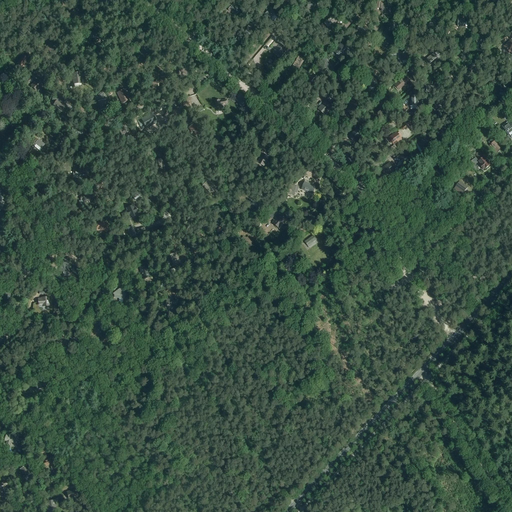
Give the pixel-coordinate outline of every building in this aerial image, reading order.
[(235,16),(240,12),(233,5),(229,9),(228,10),(230,12),(231,11),(235,16)] [(270,19),(275,13),(270,9),(265,15),(270,19)] [(82,18),(74,10),(69,15),(75,21),(78,19),(79,20),(82,18)] [(330,26),(337,21),(333,16),(327,21),(330,26)] [(409,20),(408,16),(404,16),(404,18),(405,27),(409,26),(409,25),(413,24),(413,20),(409,20)] [(438,29),(438,23),(433,19),(428,26),(436,32),(438,29)] [(249,25),(246,31),(251,33),(250,35),(254,36),(257,28),(255,28),(249,25)] [(137,38),(145,32),(140,26),(132,32),(137,38)] [(367,34),(368,29),(358,27),(358,30),(359,30),(359,35),(362,36),(362,33),(367,34)] [(92,40),(98,39),(96,32),(88,33),(89,36),(91,35),(92,40)] [(479,48),(485,40),(480,37),(474,45),(479,48)] [(387,48),(390,43),(382,39),(381,43),(386,46),(385,47),(387,48)] [(270,51),(276,43),(273,40),(269,46),(270,47),(268,49),(270,51)] [(511,52),(511,41),(511,40),(503,47),(510,54),(511,52)] [(348,50),(341,43),(333,52),(341,58),(348,50)] [(53,55),(57,52),(51,44),(47,48),(53,55)] [(279,44),(273,52),(280,58),(287,50),(279,44)] [(147,57),(143,50),(140,52),(138,53),(141,57),(139,58),(140,61),(147,57)] [(431,64),(438,59),(434,53),(425,60),(427,63),(429,62),(431,64)] [(21,68),(21,67),(22,68),(28,59),(22,55),(17,64),(18,65),(17,66),(17,67),(19,68),(21,68)] [(305,59),(299,56),(293,66),(299,69),(305,59)] [(333,66),(325,58),(320,62),(328,70),(333,66)] [(121,68),(120,69),(117,65),(112,69),(116,74),(117,75),(124,70),(121,68)] [(474,68),(470,67),(470,69),(468,68),(467,73),(469,74),(468,76),(472,77),(472,75),(474,75),(475,75),(476,68),(473,68),(474,68)] [(81,72),(72,74),(73,85),(82,83),(81,72)] [(320,80),(313,73),(306,81),(313,87),(320,80)] [(139,82),(141,82),(140,76),(133,77),(133,80),(134,79),(136,84),(139,83),(139,82)] [(408,82),(409,81),(406,76),(394,86),(398,90),(407,82),(408,82)] [(376,89),(377,84),(373,83),(374,81),(373,81),(374,80),(371,79),(368,86),(376,89)] [(36,90),(41,85),(37,81),(32,86),(36,90)] [(426,86),(426,92),(438,93),(438,84),(434,84),(434,86),(426,86)] [(500,92),(499,94),(505,96),(506,94),(508,95),(510,88),(507,87),(507,90),(501,88),(500,92)] [(124,90),(117,93),(120,99),(119,100),(120,102),(121,102),(123,105),(130,102),(128,99),(124,90)] [(236,99),(241,108),(248,104),(243,95),(236,99)] [(416,99),(415,95),(411,96),(411,98),(410,98),(410,106),(419,106),(418,99),(416,99)] [(185,107),(186,110),(192,108),(190,102),(192,102),(190,97),(181,99),(184,107),(185,107)] [(58,110),(58,109),(62,111),(65,106),(61,103),(56,100),(56,101),(55,100),(53,99),(51,101),(55,103),(53,106),(54,107),(54,108),(58,110)] [(101,111),(108,109),(106,100),(99,102),(101,111)] [(227,100),(224,100),(220,101),(219,100),(215,101),(217,108),(216,108),(217,112),(222,111),(221,107),(221,106),(228,105),(227,100)] [(331,108),(331,107),(326,102),(319,109),(325,114),(328,111),(329,111),(331,109),(331,108)] [(350,104),(348,109),(347,113),(353,115),(356,109),(357,109),(358,107),(355,106),(355,105),(350,104)] [(152,116),(142,120),(144,127),(155,123),(152,116)] [(511,134),(511,127),(508,122),(502,127),(509,137),(511,134)] [(201,132),(195,123),(188,128),(191,132),(193,131),(196,136),(201,132)] [(130,136),(125,125),(122,127),(122,129),(120,130),(123,138),(130,136)] [(447,137),(452,134),(450,131),(449,132),(447,128),(442,130),(447,137)] [(149,130),(143,134),(146,138),(152,134),(151,134),(149,131),(149,130)] [(354,141),(359,136),(356,132),(350,136),(354,141)] [(400,137),(402,136),(399,133),(398,134),(397,133),(389,138),(390,139),(389,140),(392,144),(393,143),(394,144),(401,139),(400,137)] [(40,150),(45,145),(38,139),(34,145),(40,150)] [(429,146),(430,145),(426,139),(418,144),(423,150),(427,148),(430,146),(429,146)] [(488,143),(491,145),(490,147),(497,153),(501,148),(494,142),(491,139),(488,143)] [(264,166),(268,158),(263,155),(258,163),(264,166)] [(485,169),(490,165),(484,157),(478,161),(481,164),(480,165),(483,170),(484,169),(485,169)] [(435,172),(440,164),(435,160),(430,168),(435,172)] [(390,174),(394,171),(389,164),(381,169),(386,176),(390,173),(390,174)] [(84,173),(85,167),(78,167),(78,171),(76,171),(75,175),(81,175),(81,173),(84,173)] [(208,184),(206,182),(202,186),(207,191),(211,188),(213,190),(217,187),(212,181),(208,184)] [(316,187),(313,186),(305,183),(304,183),(303,183),(301,189),(302,189),(313,194),(316,187)] [(462,183),(457,188),(463,195),(468,190),(462,183)] [(297,193),(299,187),(293,185),(290,191),(297,193)] [(86,196),(80,197),(79,197),(79,205),(85,204),(84,201),(91,200),(90,194),(86,194),(86,196)] [(256,206),(255,211),(259,212),(262,204),(251,201),(250,205),(256,206)] [(131,218),(137,216),(135,212),(137,212),(135,208),(134,209),(133,206),(127,209),(128,211),(127,212),(128,216),(129,215),(131,218)] [(272,219),(277,213),(274,210),(269,216),(272,219)] [(280,215),(274,223),(280,228),(286,221),(280,215)] [(105,223),(99,223),(96,223),(96,230),(99,230),(103,230),(103,229),(108,229),(108,222),(105,222),(105,223)] [(314,246),(312,243),(318,240),(314,235),(305,242),(308,246),(309,246),(310,248),(314,246)] [(243,237),(241,242),(252,245),(254,237),(248,236),(247,238),(243,237)] [(174,265),(179,263),(175,254),(170,256),(174,265)] [(22,277),(30,274),(24,261),(17,264),(22,277)] [(69,268),(68,262),(61,263),(61,265),(59,265),(60,271),(62,271),(63,276),(69,275),(68,268),(69,268)] [(139,267),(142,280),(150,278),(147,265),(139,267)] [(125,297),(126,296),(120,288),(112,294),(114,296),(114,298),(124,300),(125,297)] [(42,307),(50,307),(49,297),(41,298),(38,299),(38,306),(42,306),(42,307)] [(177,307),(178,302),(177,301),(178,300),(175,299),(175,301),(173,300),(174,299),(165,297),(164,300),(166,300),(164,309),(168,310),(169,306),(171,306),(172,305),(177,307)] [(102,343),(111,341),(110,332),(100,334),(102,343)] [(0,341),(1,343),(10,339),(7,334),(0,336),(0,341)] [(58,344),(59,341),(62,343),(65,338),(60,334),(57,339),(55,342),(58,344)] [(37,357),(35,356),(36,355),(30,352),(27,358),(32,361),(34,358),(36,358),(37,357)] [(44,381),(34,383),(36,390),(46,388),(45,383),(44,381)] [(13,443),(15,439),(11,437),(12,435),(7,433),(4,441),(7,442),(6,445),(9,446),(10,442),(13,443)] [(41,457),(48,454),(46,448),(38,451),(41,457)] [(49,466),(50,465),(51,464),(52,470),(57,468),(53,459),(43,462),(44,466),(46,466),(47,467),(49,466)] [(30,474),(26,466),(19,470),(24,478),(30,474)] [(69,499),(78,496),(76,490),(67,493),(69,499)] [(46,501),(47,511),(49,511),(56,511),(56,510),(55,507),(56,507),(55,499),(46,501)]
